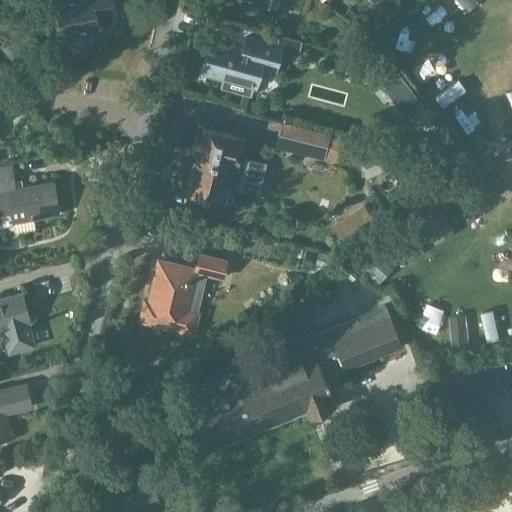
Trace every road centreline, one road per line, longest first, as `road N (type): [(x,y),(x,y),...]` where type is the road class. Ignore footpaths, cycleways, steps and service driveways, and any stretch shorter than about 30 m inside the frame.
road 1 (residential): [(50,511),(144,119)]
road 2 (unclassified): [(511,443),(303,511)]
road 3 (residential): [(144,119),(56,100),(0,35)]
road 4 (residential): [(144,119),(171,0)]
